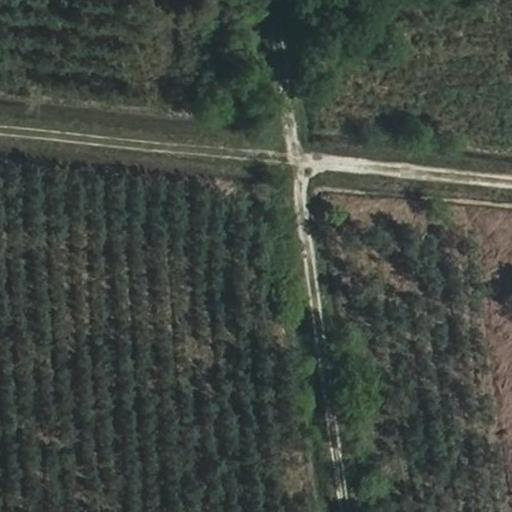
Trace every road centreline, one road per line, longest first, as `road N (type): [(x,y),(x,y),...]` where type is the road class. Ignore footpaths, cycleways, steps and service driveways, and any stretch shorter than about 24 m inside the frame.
road 1 (track): [(346,511),(277,0)]
road 2 (track): [(0,128),(511,182)]
